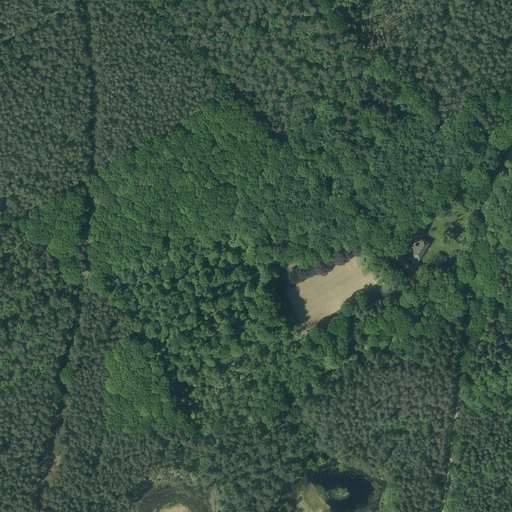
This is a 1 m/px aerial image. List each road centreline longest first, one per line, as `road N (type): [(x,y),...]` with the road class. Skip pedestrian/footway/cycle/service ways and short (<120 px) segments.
road 1 (track): [(145,0),(425,285),(473,283)]
road 2 (track): [(373,231),(139,325)]
road 3 (track): [(441,511),(473,283)]
road 4 (track): [(237,92),(86,177)]
road 5 (unknown): [(0,410),(139,325)]
road 6 (track): [(473,283),(496,174),(511,154)]
